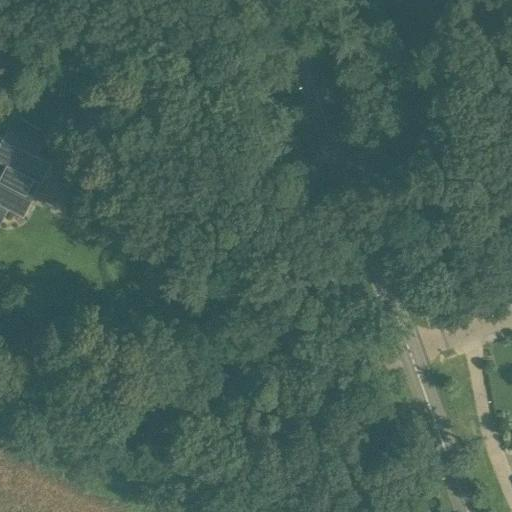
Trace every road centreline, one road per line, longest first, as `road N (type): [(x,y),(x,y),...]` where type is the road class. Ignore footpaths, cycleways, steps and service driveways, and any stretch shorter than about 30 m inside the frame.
road 1 (tertiary): [(402,346),(276,0)]
road 2 (tertiary): [(462,511),(402,346)]
